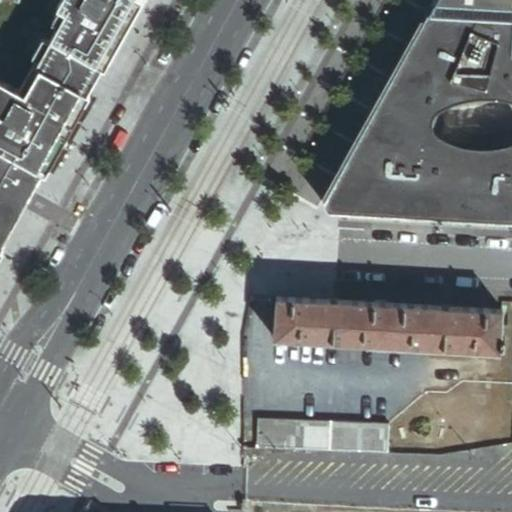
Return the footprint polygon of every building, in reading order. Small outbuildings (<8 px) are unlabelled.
[(64,0),(59,9),(67,13),(37,68),(33,66),(32,67),(39,71),(26,94),(0,79),(0,148),(16,157),(19,159),(38,169),(42,172),(138,0),(64,0)] [(0,0),(0,79),(26,94),(39,71),(32,67),(33,66),(37,68),(67,13),(59,9),(64,0),(0,0)] [(327,209),(333,211),(511,220),(511,141),(501,145),(482,146),(473,145),(462,143),(451,140),(442,136),(435,131),(433,126),(432,120),(434,116),(436,113),(440,109),(447,105),(457,102),(466,99),(478,97),(493,97),(504,98),(511,100),(511,0),(436,0),(432,8),(327,197),(325,201),(325,204),(326,206),(327,209)] [(21,210),(40,175),(36,173),(38,169),(19,159),(17,162),(14,161),(16,157),(0,148),(0,230),(1,236),(4,238),(21,210)] [(500,310),(278,298),(276,339),(499,352),(500,310)] [(256,444),(386,451),(388,424),(257,416),(256,444)]
